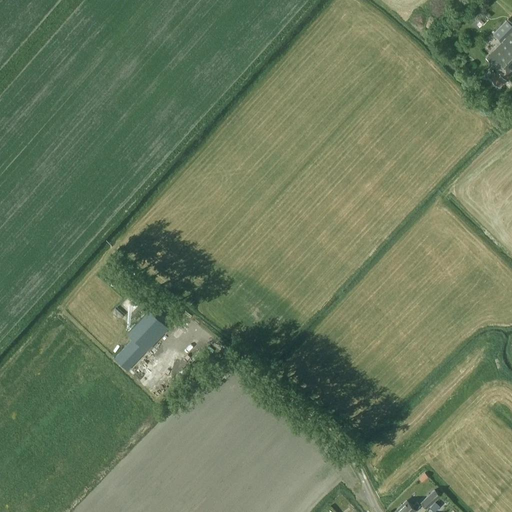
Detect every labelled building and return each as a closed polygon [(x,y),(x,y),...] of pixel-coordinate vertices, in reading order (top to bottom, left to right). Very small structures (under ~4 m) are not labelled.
[(511,28),(505,22),(494,33),(501,40),(511,29),(511,28)] [(511,33),(487,60),(498,71),(495,73),(493,71),(488,76),(499,87),(505,80),(506,81),(511,74),(511,33)] [(168,327),(148,309),(127,332),(133,338),(115,358),(128,370),(168,327)] [(440,496),(434,490),(421,502),(427,508),(440,496)] [(393,511),(413,511),(420,506),(417,502),(412,506),(407,500),(393,511)] [(435,501),(429,507),(434,511),(440,506),(435,501)]
